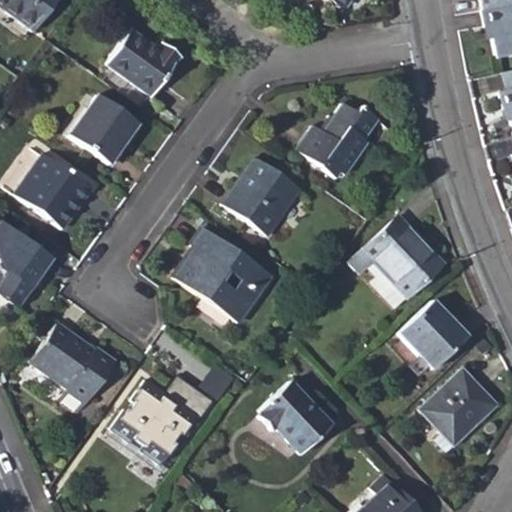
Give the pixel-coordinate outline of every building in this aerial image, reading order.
[(0,0),(0,12),(30,34),(53,0),(0,0)] [(323,0),(336,9),(342,8),(347,0),(323,0)] [(511,0),(476,0),(478,12),(508,7),(511,6),(511,0)] [(511,56),(511,6),(508,7),(478,12),(480,28),(486,27),(488,36),(493,60),(511,56)] [(127,31),(101,66),(146,99),(175,58),(158,46),(155,51),(127,31)] [(503,108),(510,138),(511,137),(511,71),(497,75),(501,91),(493,93),(497,109),(503,108)] [(93,98),(63,139),(103,167),(133,126),(93,98)] [(311,126),(293,150),(333,178),(338,172),(342,175),(364,143),(361,140),(375,119),(356,106),(352,112),(340,104),(319,132),(311,126)] [(39,155),(11,195),(58,229),(86,190),(39,155)] [(294,191),(251,160),(218,206),(262,237),(294,191)] [(369,264),(402,301),(439,266),(391,215),(342,263),(355,277),(361,271),(369,264)] [(0,298),(14,308),(47,261),(0,228),(0,298)] [(179,263),(167,279),(231,323),(252,293),(247,290),(259,273),(197,230),(185,246),(192,252),(183,265),(179,263)] [(365,286),(389,313),(402,301),(369,264),(361,271),(370,280),(365,286)] [(428,302),(393,335),(427,372),(462,340),(428,302)] [(90,351),(52,325),(25,364),(62,390),(53,404),(74,417),(110,363),(92,350),(90,351)] [(226,379),(207,365),(193,386),(211,399),(226,379)] [(415,411),(437,435),(448,447),(490,407),(456,371),(415,411)] [(156,402),(165,409),(182,385),(172,377),(160,395),(156,402)] [(207,402),(182,385),(165,409),(156,402),(160,395),(142,381),(127,401),(130,403),(123,413),(120,411),(106,431),(125,443),(128,439),(139,447),(136,451),(156,465),(168,446),(174,449),(207,402)] [(295,456),(326,427),(285,383),(253,412),(256,414),(251,417),(265,432),(269,429),(295,456)] [(429,442),(441,454),(448,447),(437,435),(429,442)] [(178,474),(169,485),(180,494),(189,485),(178,474)] [(377,501),(365,511),(411,511),(380,477),(367,490),(372,496),(377,501)] [(354,511),(365,511),(377,501),(372,496),(354,511)]
